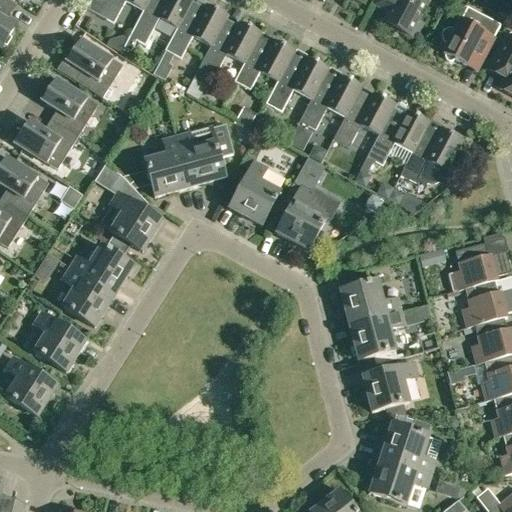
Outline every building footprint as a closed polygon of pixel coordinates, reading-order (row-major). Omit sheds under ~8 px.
[(7,20),(14,8),(0,0),(0,49),(1,50),(16,26),(7,20)] [(92,0),(86,11),(113,25),(125,3),(143,12),(150,0),(92,0)] [(165,0),(162,6),(151,0),(150,0),(143,12),(123,49),(130,53),(136,43),(145,47),(159,21),(176,30),(184,18),(193,0),(165,0)] [(417,22),(428,0),(376,0),(373,6),(389,14),(384,24),(396,30),(396,33),(405,37),(407,36),(413,39),(420,24),(417,22)] [(196,24),(184,18),(176,30),(165,52),(180,61),(192,38),(210,48),(218,35),(228,17),(206,5),(196,24)] [(460,22),(455,32),(451,30),(447,30),(443,32),(442,36),(442,40),(444,43),(448,45),(443,55),(445,56),(444,59),(446,62),(449,64),(452,63),(454,61),(476,73),(498,30),(479,20),(474,29),(460,22)] [(230,41),(218,35),(210,48),(193,81),(200,85),(205,74),(214,79),(226,56),(244,66),(251,53),(252,53),(261,35),(239,23),(230,41)] [(506,36),(493,60),(509,68),(503,79),(498,89),(511,96),(511,36),(511,37),(511,39),(506,36)] [(111,91),(109,89),(123,68),(80,41),(66,63),(81,73),(75,83),(106,103),(112,93),(111,91)] [(263,59),(252,53),(251,53),(244,66),(234,84),(250,92),(259,74),(277,83),(278,84),(285,71),(295,53),(273,41),(263,59)] [(293,92),(311,101),(312,101),(318,88),(319,89),(329,70),(307,59),(297,77),(285,71),(278,84),(277,83),(265,106),(281,114),(293,92)] [(159,66),(153,77),(164,83),(170,72),(159,66)] [(330,95),(319,89),(318,88),(312,101),(311,101),(299,124),(315,132),(327,109),(344,119),(345,119),(352,106),(352,107),(362,88),(340,77),(330,95)] [(56,112),(50,122),(77,139),(98,107),(55,80),(41,103),(56,112)] [(345,119),(344,119),(333,141),(348,150),(360,127),(378,137),(379,137),(385,124),(386,124),(396,106),(374,94),(364,113),(352,107),(352,106),(345,119)] [(398,130),(386,124),(385,124),(379,137),(378,137),(359,172),(367,176),(374,163),(382,168),(394,145),(412,155),(419,142),(420,142),(429,124),(407,112),(398,130)] [(57,172),(77,139),(50,122),(44,132),(29,123),(15,145),(57,172)] [(225,180),(215,143),(211,129),(176,139),(190,190),(225,180)] [(431,148),(420,142),(419,142),(412,155),(400,177),(416,185),(418,181),(425,184),(434,185),(439,183),(443,180),(463,142),(441,130),(431,148)] [(190,190),(176,139),(163,143),(166,156),(144,162),(154,199),(190,190)] [(314,147),(308,159),(320,165),(326,153),(314,147)] [(0,186),(7,191),(1,201),(28,218),(48,186),(6,159),(0,167),(0,186)] [(291,206),(276,235),(309,253),(327,219),(331,221),(340,205),(315,192),(313,191),(325,169),(307,160),(294,185),(293,184),(284,201),(291,206)] [(254,164),(229,210),(261,228),(280,194),(259,183),(266,170),(254,164)] [(162,223),(159,221),(163,215),(148,206),(120,177),(110,192),(117,196),(110,207),(122,214),(110,234),(142,254),(162,223)] [(380,186),(375,194),(386,200),(392,189),(384,185),(380,186)] [(392,189),(386,200),(398,207),(402,199),(401,194),(392,189)] [(0,245),(7,250),(28,218),(1,201),(0,201),(0,245)] [(452,294),(465,291),(464,291),(494,283),(497,282),(496,278),(511,274),(506,253),(487,258),(484,246),(455,253),(460,273),(448,276),(452,294)] [(77,259),(69,270),(114,299),(133,268),(101,247),(89,267),(77,259)] [(114,299),(69,270),(62,282),(74,290),(62,309),(94,330),(114,299)] [(340,292),(349,327),(400,314),(396,301),(383,304),(377,282),(340,292)] [(466,330),(474,328),(474,327),(504,320),(507,319),(506,315),(511,313),(511,290),(497,295),(494,283),(464,291),(465,291),(469,310),(462,312),(466,330)] [(403,327),(400,314),(349,327),(358,363),(395,353),(389,331),(403,327)] [(33,354),(66,374),(86,343),(41,315),(33,327),(46,335),(33,354)] [(476,367),(484,365),(483,364),(511,356),(511,329),(507,331),(504,320),(474,327),(474,328),(479,347),(471,349),(476,367)] [(0,354),(6,358),(11,352),(0,344),(0,354)] [(511,356),(483,364),(484,365),(489,383),(481,385),(486,403),(493,402),(493,401),(511,395),(511,356)] [(37,419),(57,388),(13,360),(5,372),(17,380),(5,399),(37,419)] [(371,414),(385,411),(387,419),(405,415),(403,406),(408,405),(403,382),(417,379),(413,365),(362,378),(371,414)] [(463,379),(461,370),(446,374),(450,387),(464,383),(463,379)] [(511,435),(511,395),(493,401),(493,402),(498,420),(490,422),(495,440),(503,438),(502,438),(511,435)] [(414,422),(411,432),(392,425),(380,460),(430,477),(435,464),(421,459),(428,437),(427,437),(430,427),(414,422)] [(511,435),(502,438),(503,438),(508,457),(500,459),(505,477),(511,475),(511,435)] [(430,477),(380,460),(369,495),(405,507),(412,485),(426,490),(430,477)] [(511,511),(511,496),(500,506),(487,490),(476,499),(486,511),(511,511)] [(354,511),(339,492),(312,511),(354,511)]
